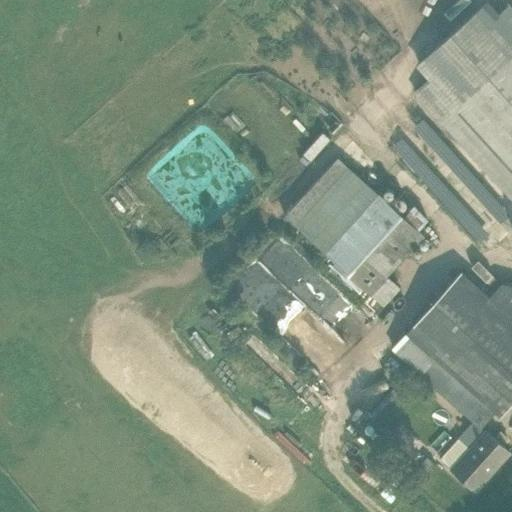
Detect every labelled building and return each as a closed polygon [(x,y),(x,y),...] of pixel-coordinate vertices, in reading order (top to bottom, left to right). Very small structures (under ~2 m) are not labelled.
[(511,9),(508,5),(495,17),(483,3),(418,62),(430,76),(413,92),(511,200),(511,9)] [(413,205),(403,216),(378,194),(323,252),(370,295),(424,235),(419,231),(428,220),(413,205)] [(511,402),(511,285),(502,283),(488,297),(460,271),(409,329),(402,337),(428,361),(418,373),(480,429),(498,409),(503,413),(511,402)] [(261,408),(268,403),(253,383),(246,389),(261,408)] [(510,452),(495,438),(486,430),(469,449),(457,438),(439,458),(475,490),(510,452)]
